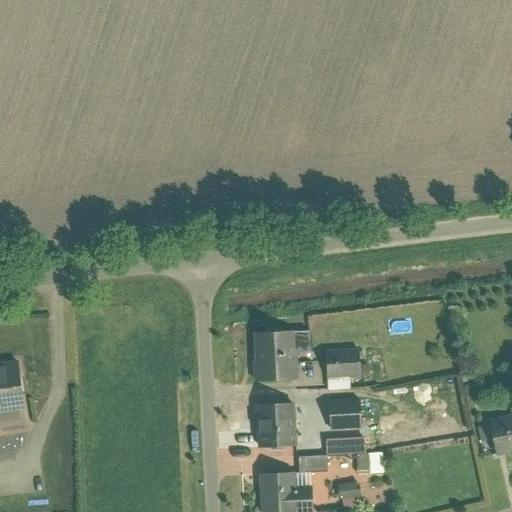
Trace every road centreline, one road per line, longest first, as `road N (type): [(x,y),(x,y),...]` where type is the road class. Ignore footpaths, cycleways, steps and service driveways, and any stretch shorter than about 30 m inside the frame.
road 1 (unclassified): [(511,222),(196,259)]
road 2 (unclassified): [(196,259),(216,511)]
road 3 (unclassified): [(196,259),(0,284)]
